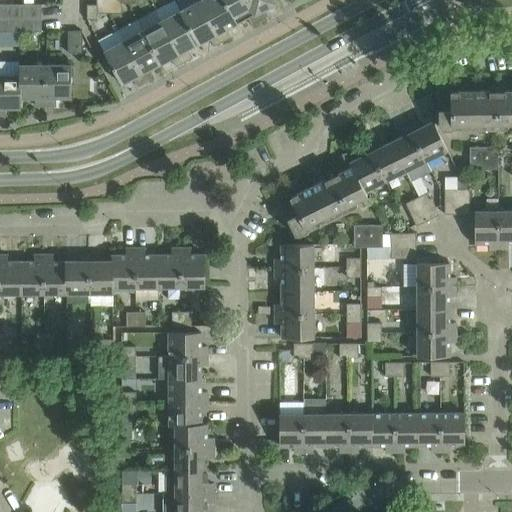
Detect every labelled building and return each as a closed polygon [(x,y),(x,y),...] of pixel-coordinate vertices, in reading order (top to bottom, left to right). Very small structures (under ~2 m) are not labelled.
[(97,13),(109,13),(109,0),(96,0),(97,4),(87,4),(87,19),(98,19),(97,13)] [(136,3),(135,0),(109,0),(109,13),(121,13),(121,3),(136,3)] [(214,46),(223,42),(201,0),(182,10),(199,43),(210,37),(214,46)] [(227,28),(237,23),(224,0),(200,0),(201,0),(223,42),(231,37),(227,28)] [(252,26),(261,21),(249,0),(224,0),(237,23),(248,17),(252,26)] [(277,2),(275,0),(249,0),(261,21),(269,17),(265,8),(277,2)] [(0,17),(21,18),(21,4),(0,4),(0,17)] [(42,18),(43,4),(34,4),(24,4),(21,4),(21,18),(42,18)] [(188,49),(199,43),(182,10),(162,20),(185,62),(193,57),(188,49)] [(0,31),(20,31),(21,18),(0,17),(0,31)] [(42,31),(42,18),(21,18),(20,31),(42,31)] [(176,66),(185,62),(162,20),(143,30),(161,63),(171,58),(176,66)] [(150,69),(161,63),(143,30),(124,41),(146,82),(155,78),(150,69)] [(82,31),(69,31),(68,53),(82,52),(82,31)] [(138,87),(146,82),(124,41),(104,51),(122,84),(133,78),(138,87)] [(35,105),(47,105),(47,65),(20,65),(20,77),(22,77),(22,97),(35,97),(35,105)] [(47,65),(47,105),(56,105),(56,97),(72,97),(71,65),(47,65)] [(21,97),(22,97),(22,77),(20,77),(0,76),(0,115),(6,115),(6,107),(21,107),(21,97)] [(511,122),(511,90),(451,91),(451,98),(439,99),(439,123),(442,129),(452,129),(452,123),(511,122)] [(409,126),(427,160),(448,150),(434,121),(421,127),(418,121),(409,126)] [(406,170),(427,160),(409,126),(401,130),(404,136),(392,141),(406,170)] [(386,180),(406,170),(392,141),(380,147),(377,142),(368,146),(386,180)] [(364,191),(365,190),(386,180),(368,146),(360,150),(363,156),(350,162),(352,166),(364,191)] [(470,169),(483,169),(498,169),(497,146),(470,147),(470,169)] [(365,190),(364,191),(352,166),(290,197),(294,204),(283,209),(296,234),(300,235),(308,231),(306,225),(367,195),(365,190)] [(458,177),(445,177),(445,214),(458,214),(458,188),(458,181),(458,177)] [(458,188),(458,214),(470,214),(470,188),(466,188),(466,181),(458,181),(458,188)] [(428,220),(430,219),(439,215),(428,191),(417,197),(428,220)] [(417,226),(428,220),(417,197),(405,203),(417,226)] [(508,243),(511,242),(511,210),(499,211),(499,249),(509,249),(508,243)] [(489,249),(499,249),(499,211),(475,211),(475,243),(489,243),(489,249)] [(354,247),(383,247),(382,225),(354,225),(354,247)] [(391,235),(383,235),(383,236),(383,247),(392,247),(392,246),(416,245),(416,233),(408,233),(396,233),(391,233),(391,235)] [(275,268),(314,268),(314,244),(282,245),(282,259),(275,259),(275,268)] [(392,258),(417,258),(416,245),(392,246),(392,247),(392,258)] [(113,287),(114,287),(136,287),(136,248),(126,248),(126,255),(112,255),(112,260),(113,260),(113,287)] [(159,287),(158,254),(145,254),(145,248),(136,248),(136,287),(159,287)] [(159,287),(182,286),(181,248),(172,248),(172,254),(158,254),(159,287)] [(182,286),(185,286),(205,286),(205,254),(191,254),(191,248),(181,248),(182,286)] [(0,293),(21,293),(21,261),(8,261),(8,255),(0,254),(0,293)] [(67,293),(67,261),(53,261),(54,254),(44,255),(44,293),(67,293)] [(67,293),(90,293),(90,254),(80,254),(80,261),(67,261),(67,293)] [(112,260),(99,261),(99,254),(90,254),(90,293),(114,293),(114,287),(113,287),(113,260),(112,260)] [(21,293),(44,293),(44,255),(34,255),(34,261),(21,261),(21,293)] [(347,268),(361,268),(361,258),(347,258),(347,268)] [(418,286),(456,286),(456,277),(450,277),(450,263),(417,263),(418,286)] [(282,291),(314,291),(314,268),(275,268),(275,278),(282,278),(282,291)] [(361,277),(361,268),(347,268),(347,276),(361,277)] [(399,285),(384,288),(386,300),(401,297),(399,285)] [(381,296),(381,286),(368,287),(369,296),(381,296)] [(418,309),(450,309),(450,296),(456,296),(456,286),(418,286),(418,309)] [(275,314),(314,314),(314,291),(282,291),(282,304),(275,304),(275,314)] [(347,304),(347,314),(361,314),(361,303),(347,304)] [(418,332),(456,332),(456,322),(450,322),(450,309),(418,309),(418,332)] [(172,326),(182,326),(182,311),(172,312),(172,326)] [(182,326),(192,326),(191,311),(182,311),(182,326)] [(127,326),(136,326),(136,312),(127,312),(127,326)] [(136,312),(136,326),(146,326),(146,312),(136,312)] [(314,314),(275,314),(275,323),(282,323),(282,337),(314,337),(314,314)] [(361,314),(347,314),(347,322),(361,322),(361,314)] [(368,332),(381,332),(381,323),(368,323),(368,332)] [(169,356),(208,355),(208,346),(201,346),(201,332),(169,332),(169,356)] [(381,341),(381,332),(368,332),(368,341),(381,341)] [(456,332),(418,332),(418,356),(450,356),(450,342),(456,342),(456,332)] [(0,348),(9,349),(9,348),(9,334),(0,334),(0,348)] [(35,349),(45,348),(45,334),(35,334),(35,349)] [(54,348),(54,347),(54,334),(45,334),(45,348),(54,348)] [(80,354),(90,354),(90,340),(80,340),(80,354)] [(99,354),(99,352),(99,340),(90,340),(90,354),(99,354)] [(294,357),(303,357),(303,343),(294,343),(294,357)] [(303,343),(303,357),(313,357),(313,343),(303,343)] [(340,357),(349,357),(349,343),(340,343),(340,357)] [(349,343),(349,357),(358,357),(358,343),(349,343)] [(122,356),(136,356),(136,346),(122,346),(122,356)] [(280,350),(280,361),(289,361),(289,350),(280,350)] [(169,379),(201,378),(201,365),(208,365),(208,355),(169,356),(169,379)] [(122,365),(136,365),(136,356),(122,356),(122,365)] [(440,362),(440,375),(450,375),(449,361),(440,362)] [(386,376),(395,375),(395,362),(386,362),(386,376)] [(395,362),(395,375),(404,375),(404,362),(395,362)] [(431,375),(440,375),(440,362),(431,362),(431,375)] [(169,402),(208,401),(208,392),(201,392),(201,378),(169,379),(169,402)] [(122,401),(136,401),(136,392),(122,392),(122,401)] [(122,401),(122,411),(136,411),(136,401),(122,401)] [(202,411),(208,411),(208,401),(169,402),(169,425),(175,425),(175,424),(202,424),(202,411)] [(313,446),(327,446),(326,413),(304,414),(304,452),(313,452),(313,446)] [(340,452),(349,452),(349,413),(326,413),(327,446),(340,445),(340,452)] [(359,445),(372,445),(372,413),(349,413),(349,452),(359,452),(359,445)] [(386,452),(395,452),(395,413),(372,413),(372,445),(386,445),(386,452)] [(405,445),(418,445),(418,413),(395,413),(395,452),(405,452),(405,445)] [(432,452),(441,452),(441,413),(418,413),(418,445),(432,445),(432,452)] [(441,413),(441,452),(451,451),(451,445),(465,445),(465,413),(441,413)] [(294,452),(304,452),(304,414),(280,414),(280,446),(294,446),(294,452)] [(208,438),(208,424),(202,424),(175,424),(175,425),(175,447),(214,447),(214,438),(208,438)] [(116,448),(130,448),(130,438),(116,438),(116,448)] [(176,470),(208,470),(208,457),(214,457),(214,447),(175,447),(176,470)] [(116,457),(122,457),(130,457),(130,448),(116,448),(116,457)] [(176,493),(214,493),(214,483),(208,483),(208,470),(176,470),(176,493)] [(122,493),(137,493),(137,484),(122,484),(122,493)] [(137,503),(137,493),(122,493),(122,503),(137,503)] [(175,511),(207,511),(208,502),(214,502),(214,493),(176,493),(175,511)]
